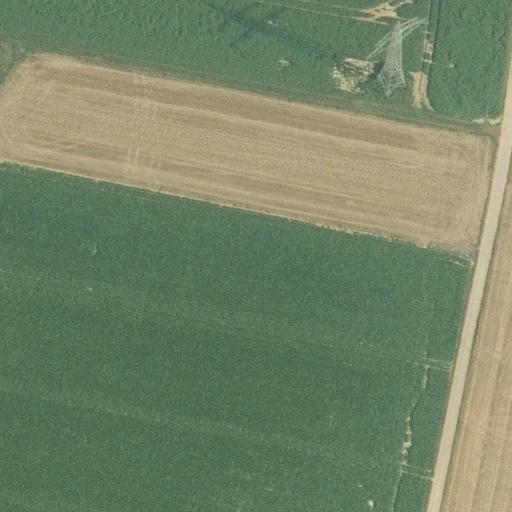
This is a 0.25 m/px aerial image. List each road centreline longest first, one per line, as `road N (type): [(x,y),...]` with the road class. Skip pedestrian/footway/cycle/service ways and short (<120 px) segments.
road 1 (track): [(0,48),(507,142)]
road 2 (track): [(511,109),(430,511)]
